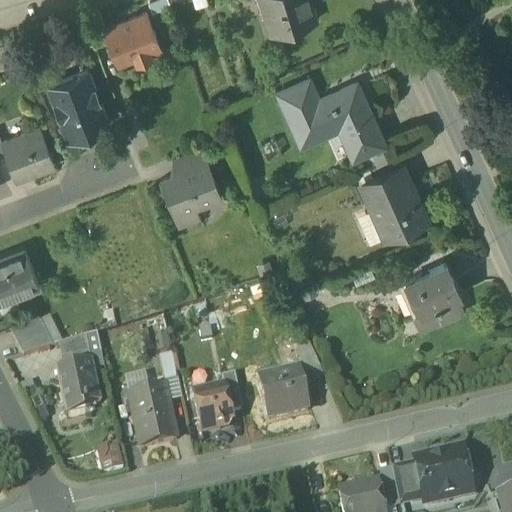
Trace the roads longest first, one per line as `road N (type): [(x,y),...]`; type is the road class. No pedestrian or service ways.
road 1 (residential): [(511,397),(59,500)]
road 2 (tertiary): [(511,259),(397,0)]
road 3 (residential): [(0,379),(59,500)]
road 4 (residential): [(0,218),(121,171)]
